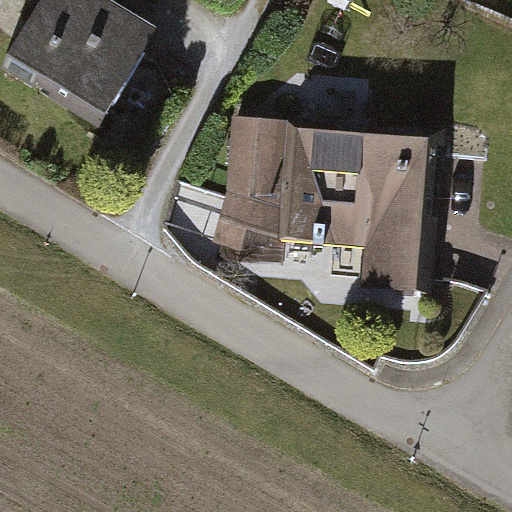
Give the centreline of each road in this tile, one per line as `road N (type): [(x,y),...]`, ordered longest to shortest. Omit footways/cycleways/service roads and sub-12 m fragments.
road 1 (residential): [(0,173),(436,430)]
road 2 (residential): [(511,317),(436,430)]
